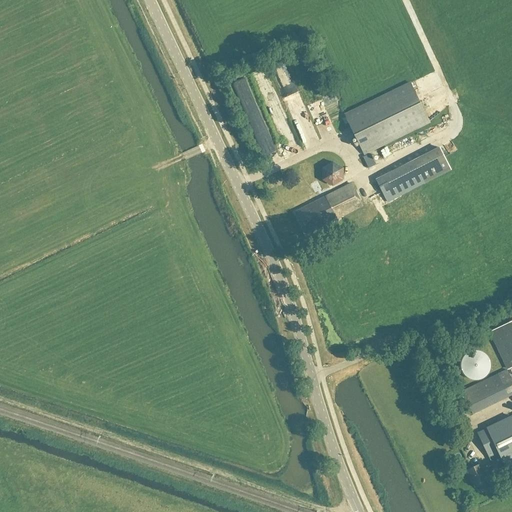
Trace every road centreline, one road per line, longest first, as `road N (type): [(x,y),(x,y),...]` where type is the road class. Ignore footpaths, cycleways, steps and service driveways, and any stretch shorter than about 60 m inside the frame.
road 1 (tertiary): [(357,511),(279,276),(147,0)]
road 2 (track): [(445,139),(457,119),(453,104),(405,0)]
